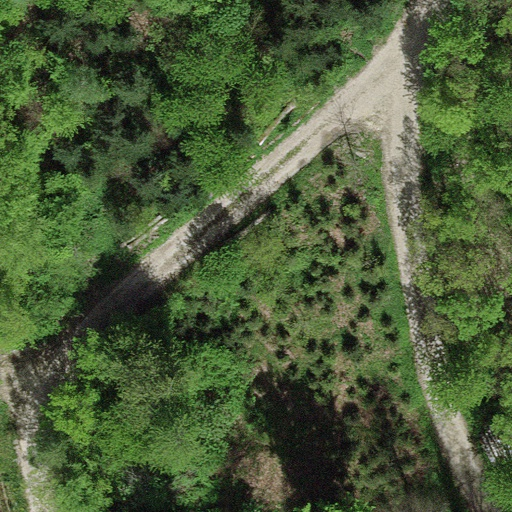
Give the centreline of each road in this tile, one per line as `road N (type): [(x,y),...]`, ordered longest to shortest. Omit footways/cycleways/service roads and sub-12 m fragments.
road 1 (track): [(43,511),(27,466),(27,397),(67,343),(170,238),(400,50),(423,0)]
road 2 (track): [(400,50),(430,351),(496,511)]
